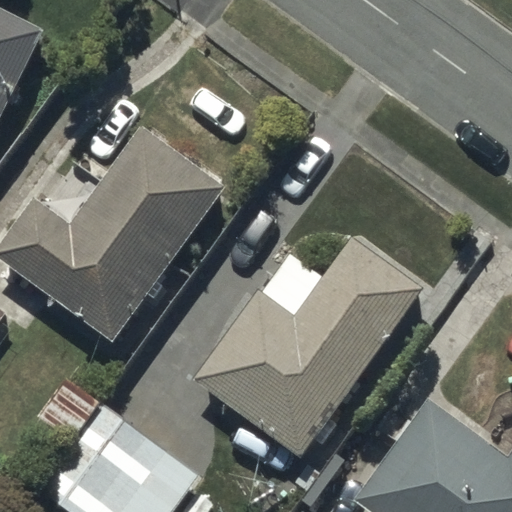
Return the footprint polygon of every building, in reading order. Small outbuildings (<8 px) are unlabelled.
[(0,119),(44,24),(0,3),(0,119)] [(34,192),(0,237),(0,254),(112,340),(149,291),(155,296),(164,284),(156,278),(228,184),(142,119),(67,217),(34,192)] [(354,231),(325,270),(290,245),(259,287),(256,285),(191,374),(301,454),(426,284),(354,231)] [(425,392),(354,492),(376,509),(374,511),(511,511),(511,448),(509,452),(425,392)] [(102,397),(38,486),(70,511),(172,511),(202,474),(102,397)]
